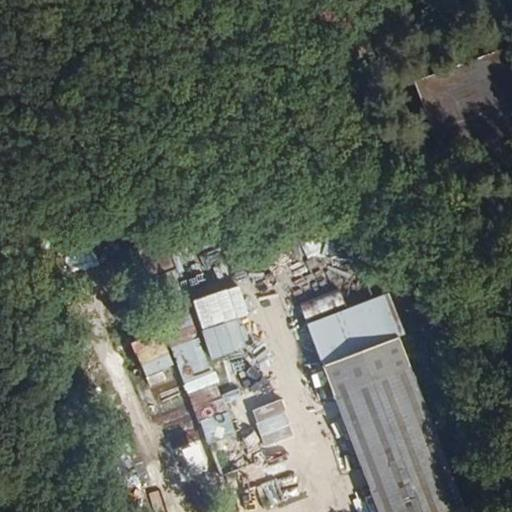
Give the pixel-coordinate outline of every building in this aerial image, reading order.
[(484,52),(408,78),(433,153),(510,128),(484,52)] [(299,239),(298,258),(323,259),(323,240),(299,239)] [(166,249),(137,260),(149,290),(178,279),(166,249)] [(211,321),(225,318),(219,290),(205,293),(211,321)] [(174,305),(156,311),(209,449),(227,442),(174,305)] [(463,511),(388,307),(310,337),(377,511),(463,511)]
